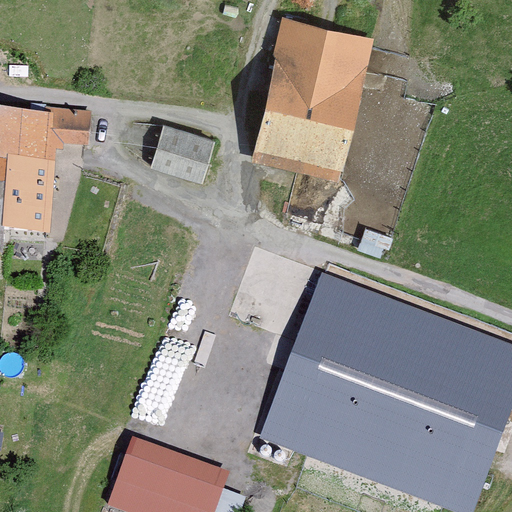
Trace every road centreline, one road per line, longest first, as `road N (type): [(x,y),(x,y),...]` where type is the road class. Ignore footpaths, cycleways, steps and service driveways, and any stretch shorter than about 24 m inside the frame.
road 1 (unclassified): [(0,77),(212,82),(250,221)]
road 2 (residential): [(511,319),(250,221)]
road 3 (unknown): [(250,221),(134,155),(123,135),(121,80)]
